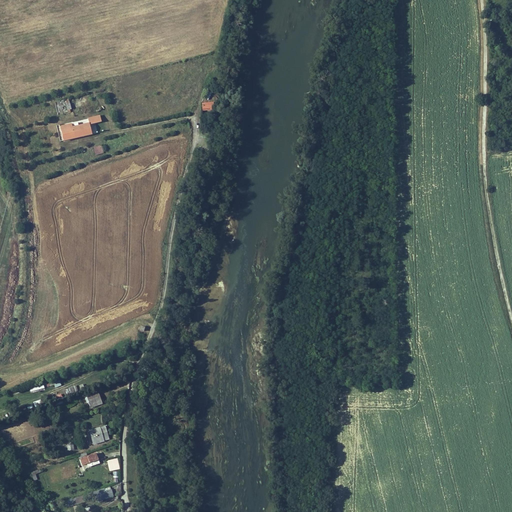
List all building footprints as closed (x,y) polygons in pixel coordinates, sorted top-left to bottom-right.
[(58,113),(71,109),(69,98),(55,102),(58,113)] [(90,125),(102,123),(100,115),(88,117),(89,123),(72,126),(72,123),(57,126),(60,141),(92,135),(90,125)] [(101,145),(93,147),(95,155),(104,152),(101,145)] [(43,384),(29,387),(30,392),(44,389),(43,384)] [(76,386),(65,389),(66,394),(78,390),(76,386)] [(98,392),(85,397),(87,404),(89,403),(91,409),(103,404),(98,392)] [(93,444),(109,440),(105,425),(89,430),(93,444)] [(88,467),(100,464),(96,453),(88,456),(87,453),(78,455),(81,467),(88,465),(88,467)] [(108,460),(110,469),(119,467),(117,458),(108,460)] [(95,491),(98,502),(114,497),(111,486),(95,491)] [(66,500),(68,507),(82,503),(80,497),(66,500)]
